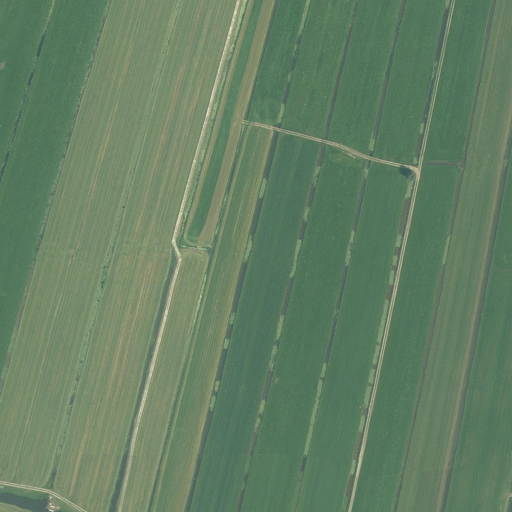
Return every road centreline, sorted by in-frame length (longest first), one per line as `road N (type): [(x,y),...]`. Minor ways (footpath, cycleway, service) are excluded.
road 1 (track): [(350,511),(422,172),(243,121)]
road 2 (track): [(239,0),(174,238),(181,256),(119,511)]
road 3 (track): [(456,0),(422,172)]
